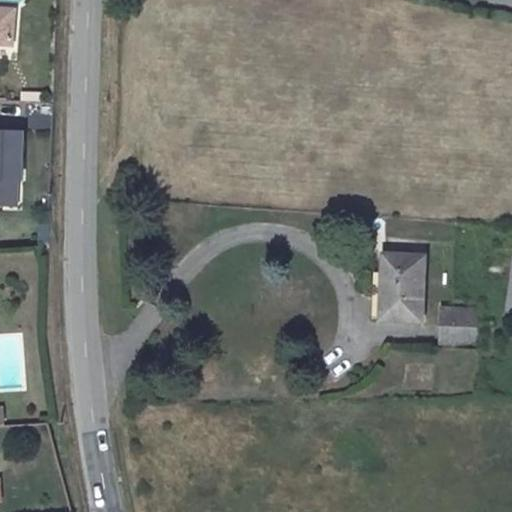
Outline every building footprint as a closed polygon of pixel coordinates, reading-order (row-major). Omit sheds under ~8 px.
[(21,12),(0,10),(0,45),(18,47),(21,12)] [(0,206),(27,208),(31,139),(0,136),(0,206)] [(422,317),(429,252),(390,248),(384,313),(422,317)] [(511,276),(511,257),(496,256),(495,275),(511,276)] [(480,305),(442,302),(438,340),(476,343),(480,305)]
